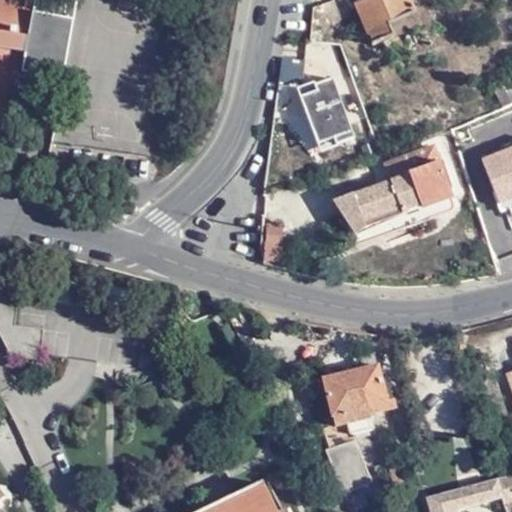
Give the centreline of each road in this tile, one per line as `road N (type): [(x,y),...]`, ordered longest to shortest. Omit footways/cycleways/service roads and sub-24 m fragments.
road 1 (tertiary): [(511,294),(415,314),(363,310),(115,245)]
road 2 (residential): [(115,245),(193,195),(233,146),(266,0)]
